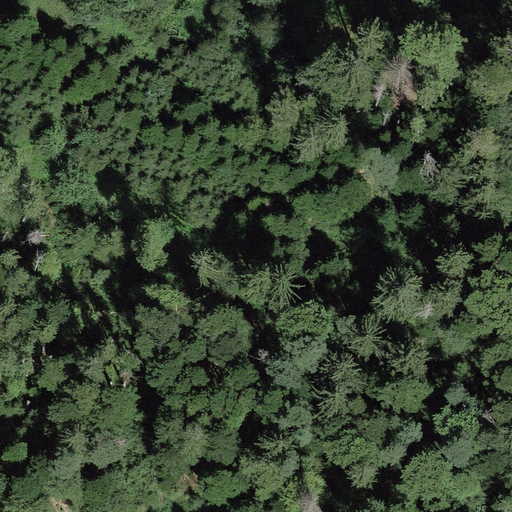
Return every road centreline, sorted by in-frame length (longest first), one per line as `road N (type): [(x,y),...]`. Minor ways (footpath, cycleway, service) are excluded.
road 1 (track): [(427,0),(455,22),(475,142),(511,254)]
road 2 (track): [(0,149),(95,89),(179,0)]
road 3 (track): [(511,337),(445,468),(397,511)]
